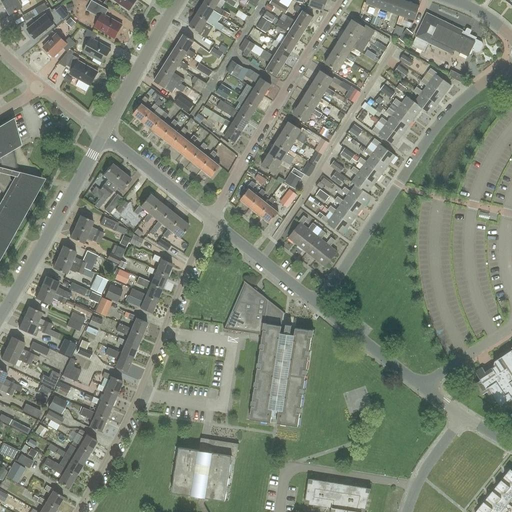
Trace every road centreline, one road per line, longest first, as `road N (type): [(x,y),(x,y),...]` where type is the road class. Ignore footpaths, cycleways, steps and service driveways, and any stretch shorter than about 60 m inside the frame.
road 1 (residential): [(76,511),(140,393),(211,221)]
road 2 (residential): [(318,305),(435,127),(485,79),(511,69)]
road 3 (residential): [(211,221),(342,0)]
road 4 (tertiary): [(0,317),(103,132)]
road 5 (residential): [(462,415),(318,305)]
road 6 (tertiary): [(103,132),(178,0)]
road 7 (residential): [(211,221),(103,132)]
road 8 (residential): [(318,305),(211,221)]
